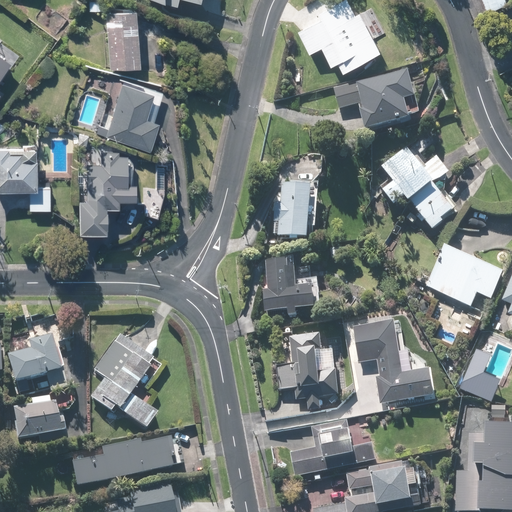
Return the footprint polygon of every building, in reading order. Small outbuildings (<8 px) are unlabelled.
[(104,0),(92,0),(90,0),(91,10),(105,8),(104,0)] [(297,28),(310,52),(323,45),(333,63),(340,59),(345,68),(380,49),(359,11),(357,12),(349,0),(338,0),(319,11),(321,15),(297,28)] [(483,0),(489,13),(510,3),(509,0),(483,0)] [(139,9),(108,11),(112,67),(143,65),(139,9)] [(0,96),(3,93),(0,91),(0,80),(13,61),(0,52),(0,96)] [(418,98),(411,72),(361,86),(360,83),(337,89),(342,108),(361,103),(369,132),(413,120),(408,101),(418,98)] [(156,93),(124,83),(108,135),(152,149),(161,121),(148,117),(156,93)] [(0,146),(0,188),(31,188),(31,208),(51,208),(51,186),(40,186),(40,159),(24,159),(23,152),(11,152),(10,147),(0,146)] [(458,209),(408,147),(385,166),(398,182),(386,191),(396,204),(408,195),(436,230),(446,222),(444,220),(458,209)] [(83,201),(83,230),(110,230),(110,205),(122,205),(122,198),(140,197),(140,182),(130,182),(130,154),(122,154),(122,150),(103,150),(103,163),(89,163),(89,201),(83,201)] [(312,236),(316,185),(286,183),(284,203),(279,202),(277,222),(283,222),(282,234),(312,236)] [(343,246),(331,246),(332,258),(344,258),(343,246)] [(507,272),(449,246),(430,288),(473,307),(480,293),(494,299),(507,272)] [(265,290),(267,311),(290,309),(291,316),(299,315),(298,308),(318,306),(316,285),(300,287),(298,266),(291,267),(290,259),(268,261),(271,289),(265,290)] [(405,373),(398,321),(356,327),(361,362),(381,359),(383,376),(378,377),(382,404),(437,396),(433,369),(405,373)] [(69,387),(53,334),(30,341),(32,348),(10,355),(17,381),(46,372),(52,392),(69,387)] [(120,334),(94,369),(105,378),(93,395),(114,411),(117,406),(148,428),(158,413),(131,394),(156,361),(120,334)] [(323,334),(292,337),(295,365),(279,366),(282,389),(297,387),(299,400),(309,399),(311,410),(322,408),(321,397),(341,395),(338,369),(327,371),(323,334)] [(475,348),(461,387),(492,399),(500,379),(484,373),(491,354),(475,348)] [(14,408),(19,438),(67,430),(61,399),(14,408)] [(508,405),(493,403),(492,418),(506,420),(508,405)] [(292,453),(297,476),(379,460),(376,443),(357,447),(351,420),(314,428),(318,448),(292,453)] [(511,511),(511,424),(490,424),(490,434),(471,434),(470,472),(458,471),(457,511),(483,511),(505,511),(506,511),(511,511)] [(74,462),(79,485),(178,465),(173,438),(143,444),(142,440),(103,448),(105,456),(74,462)] [(315,509),(315,511),(388,511),(425,505),(418,468),(407,470),(405,462),(349,472),(352,490),(377,485),(379,493),(347,498),(348,503),(315,509)] [(176,511),(170,481),(134,488),(135,492),(131,493),(132,497),(117,500),(119,511),(176,511)]
